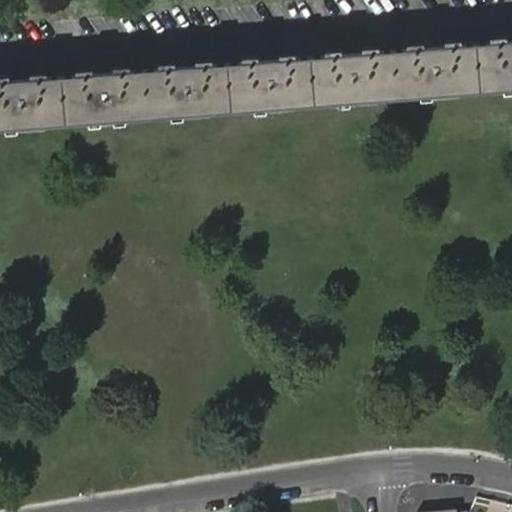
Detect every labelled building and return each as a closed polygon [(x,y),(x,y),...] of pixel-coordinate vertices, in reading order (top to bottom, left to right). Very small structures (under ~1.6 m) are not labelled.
[(511,38),(474,42),(478,90),(511,87),(511,38)] [(478,90),(474,42),(433,45),(349,52),(307,55),(311,103),(478,90)] [(311,103),(307,55),(265,59),(223,62),(227,110),(311,103)] [(227,110),(223,62),(182,66),(99,72),(56,75),(60,123),(227,110)] [(0,127),(60,123),(56,75),(16,79),(0,80),(0,127)]
